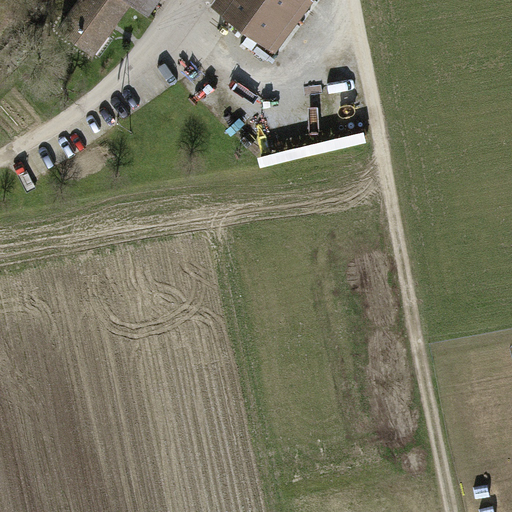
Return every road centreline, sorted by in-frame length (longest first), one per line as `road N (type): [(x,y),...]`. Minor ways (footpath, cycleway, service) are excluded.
road 1 (track): [(454,511),(352,0)]
road 2 (track): [(106,95),(0,162)]
